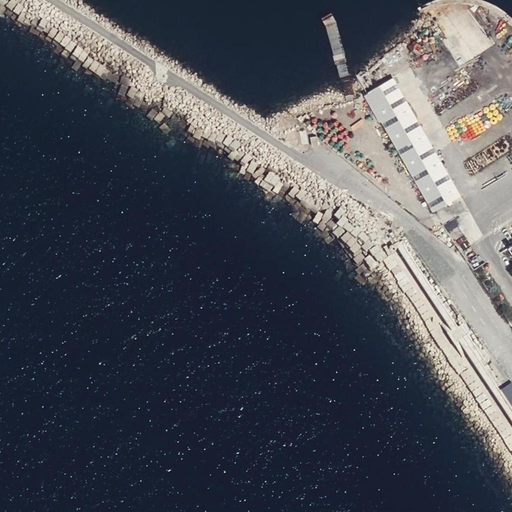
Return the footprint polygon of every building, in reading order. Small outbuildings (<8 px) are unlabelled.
[(46,0),(150,67),(155,78),(169,86),(182,86),(282,152),(287,155),(396,226),(405,221),(292,149),(61,0),(46,0)] [(321,18),(327,25),(336,22),(332,13),(321,18)] [(347,100),(358,96),(336,22),(327,25),(335,55),(343,53),(344,58),(336,60),(347,100)] [(396,78),(369,93),(438,212),(465,196),(396,78)] [(347,100),(345,101),(346,104),(361,99),(360,95),(358,96),(347,100)] [(312,147),(319,146),(317,135),(310,137),(312,147)] [(287,155),(282,152),(278,158),(283,161),(287,155)] [(445,323),(452,334),(448,337),(454,346),(459,344),(511,425),(511,385),(500,394),(464,339),(470,336),(464,326),(458,330),(399,240),(392,246),(391,247),(391,249),(393,252),(395,252),(398,251),(445,323)] [(485,410),(491,406),(484,397),(478,400),(485,410)]
